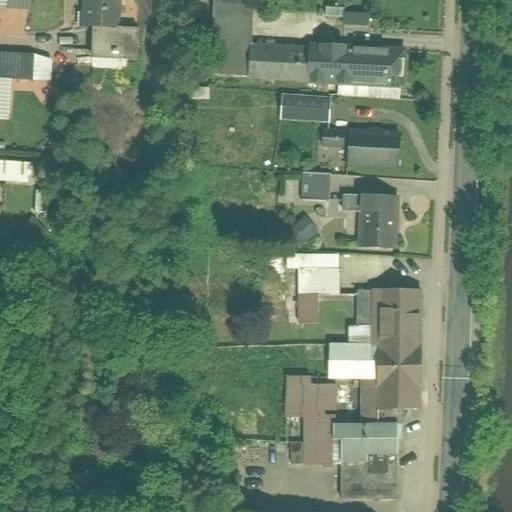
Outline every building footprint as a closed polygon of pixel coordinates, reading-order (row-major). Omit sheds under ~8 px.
[(89,0),(88,25),(102,26),(128,28),(129,0),(89,0)] [(252,46),(254,2),(218,1),(215,80),(308,83),(310,88),(337,89),(336,98),(402,101),(402,89),(407,89),(409,48),(312,45),(312,49),(252,46)] [(369,26),(369,16),(346,15),(345,26),(369,26)] [(128,28),(102,26),(101,58),(146,61),(148,29),(128,28)] [(6,52),(4,76),(39,78),(41,54),(6,52)] [(350,164),(400,167),(402,131),(334,128),(335,96),(283,94),(282,121),(327,123),(325,146),(351,148),(350,164)] [(0,160),(0,179),(39,182),(40,163),(0,160)] [(360,249),(399,250),(399,197),(332,196),(332,175),(300,174),(299,199),(343,200),(343,213),(361,214),(360,249)] [(37,242),(46,230),(32,220),(23,232),(37,242)] [(343,251),(292,251),(292,297),(353,297),(353,345),(332,346),(333,384),(314,385),(291,385),(291,417),(307,416),(307,471),(342,470),(343,493),(400,493),(400,412),(423,412),(422,293),(343,293),(343,251)] [(292,465),(305,465),(305,435),(292,435),(292,465)]
